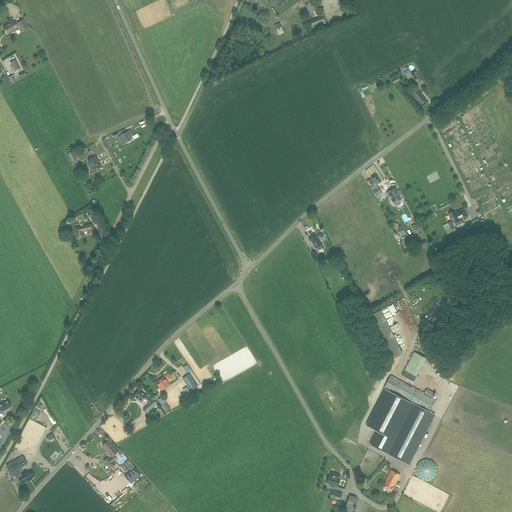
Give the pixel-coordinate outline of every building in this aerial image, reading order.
[(314,28),(326,23),(323,16),(311,20),(314,28)] [(28,27),(23,19),(17,23),(22,31),(28,27)] [(9,24),(4,27),(8,34),(17,28),(13,21),(9,24)] [(21,71),(16,60),(10,63),(12,66),(10,67),(14,75),(21,71)] [(412,75),(416,83),(423,79),(417,70),(411,74),(412,75)] [(398,77),(396,73),(389,77),(392,81),(398,77)] [(426,101),(420,94),(422,93),(418,89),(411,95),(415,99),(421,105),(426,101)] [(119,136),(118,135),(125,131),(124,129),(112,135),(114,138),(119,136)] [(122,136),(126,143),(132,140),(128,132),(122,136)] [(66,151),(74,168),(77,167),(74,163),(77,161),(76,160),(77,160),(73,151),(72,151),(71,149),(66,151)] [(92,168),(93,171),(101,167),(96,157),(88,161),(89,163),(88,164),(88,165),(89,168),(91,169),(92,168)] [(366,182),(371,189),(377,198),(383,194),(377,185),(381,182),(377,175),(366,182)] [(396,188),(386,193),(389,197),(390,197),(393,203),(395,206),(402,202),(400,199),(401,199),(397,193),(398,192),(396,188)] [(448,214),(452,223),(459,220),(463,218),(464,220),(468,218),(463,209),(456,213),(454,211),(448,214)] [(462,220),(455,223),(458,230),(465,227),(462,220)] [(447,233),(454,229),(450,221),(447,223),(450,228),(445,230),(447,233)] [(93,229),(91,225),(76,228),(78,237),(83,236),(82,232),(89,230),(90,234),(93,233),(92,229),(93,229)] [(323,236),(321,232),(309,237),(310,237),(308,238),(310,242),(311,241),(313,245),(315,248),(322,245),(320,241),(318,238),(320,238),(323,236)] [(419,249),(427,245),(424,240),(417,244),(419,249)] [(319,258),(316,251),(310,254),(313,260),(319,258)] [(395,330),(406,324),(401,315),(390,321),(395,330)] [(388,329),(390,329),(389,321),(386,321),(385,317),(380,317),(381,324),(383,323),(383,328),(388,328),(388,329)] [(418,381),(430,357),(417,350),(408,369),(415,373),(412,378),(418,381)] [(165,376),(156,382),(161,390),(169,385),(167,382),(171,379),(168,374),(165,376)] [(183,378),(191,391),(198,387),(189,374),(183,378)] [(366,426),(377,431),(370,445),(397,459),(403,463),(427,417),(420,414),(423,409),(429,412),(431,408),(431,409),(436,399),(432,398),(435,393),(426,389),(424,393),(390,375),(383,389),(385,389),(366,426)] [(148,394),(147,396),(140,390),(134,397),(141,403),(145,398),(150,403),(143,409),(147,413),(157,404),(162,400),(157,395),(153,399),(148,394)] [(0,408),(1,410),(10,405),(7,400),(0,403),(0,408)] [(160,406),(165,413),(171,409),(166,402),(160,406)] [(52,423),(55,421),(47,408),(44,410),(52,423)] [(108,441),(102,446),(108,452),(111,450),(115,455),(118,452),(108,441)] [(23,455),(6,465),(11,473),(28,464),(23,455)] [(103,462),(110,469),(115,465),(112,462),(117,458),(114,455),(109,459),(108,457),(103,462)] [(423,480),(442,475),(437,457),(418,462),(423,480)] [(124,476),(131,483),(140,475),(134,468),(124,476)] [(18,472),(16,474),(17,475),(16,475),(17,477),(18,477),(22,484),(26,482),(32,479),(31,479),(35,476),(31,470),(20,476),(18,472)] [(400,475),(391,470),(385,482),(382,488),(391,493),(394,487),(400,475)] [(325,486),(331,489),(331,488),(332,485),(338,487),(340,480),(339,479),(340,476),(339,476),(340,475),(331,472),(329,476),(326,483),(325,486)] [(113,500),(116,497),(107,488),(104,490),(113,500)] [(332,492),(330,498),(340,501),(342,495),(332,492)] [(352,511),(357,498),(350,495),(343,511),(352,511)]
